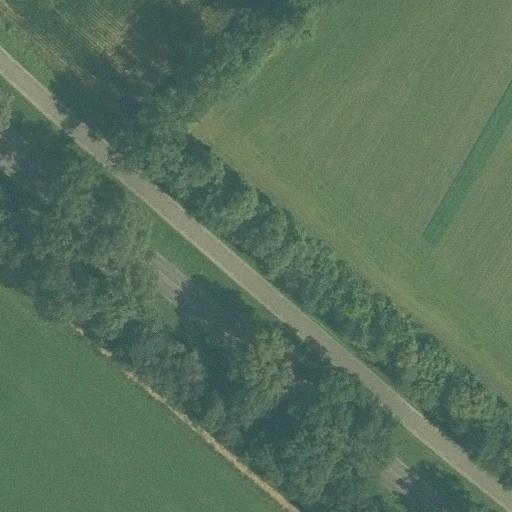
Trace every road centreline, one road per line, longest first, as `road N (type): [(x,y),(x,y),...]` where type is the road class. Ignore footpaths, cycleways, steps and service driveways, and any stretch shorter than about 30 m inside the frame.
road 1 (unclassified): [(511,502),(200,240),(0,57)]
road 2 (primary): [(433,511),(0,141)]
